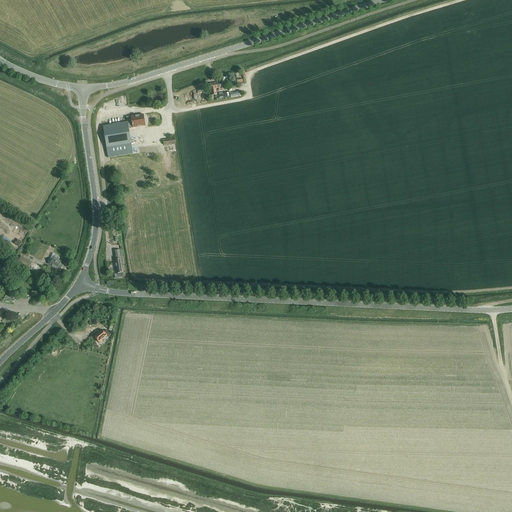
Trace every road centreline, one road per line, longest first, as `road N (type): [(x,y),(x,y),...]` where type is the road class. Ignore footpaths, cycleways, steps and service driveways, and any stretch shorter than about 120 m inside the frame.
road 1 (tertiary): [(511,309),(96,288)]
road 2 (track): [(463,0),(250,72),(245,99),(171,109)]
road 3 (tertiary): [(82,88),(123,83),(383,0)]
road 4 (tertiary): [(79,280),(96,218),(82,88)]
